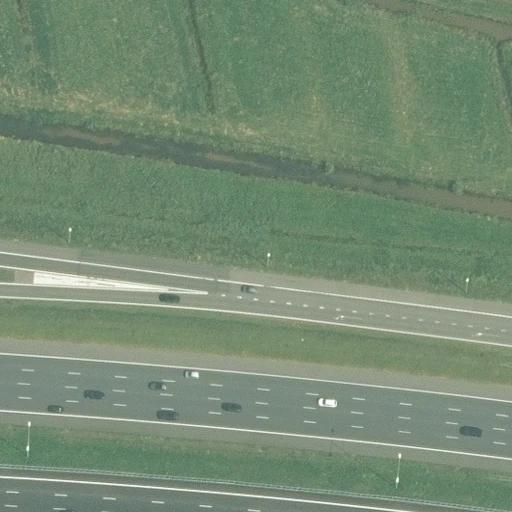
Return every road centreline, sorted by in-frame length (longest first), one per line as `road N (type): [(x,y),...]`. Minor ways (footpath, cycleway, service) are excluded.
road 1 (motorway): [(511,432),(0,384)]
road 2 (motorway): [(511,333),(211,294)]
road 3 (motorway): [(211,294),(0,261)]
road 4 (motorway): [(211,294),(0,291)]
